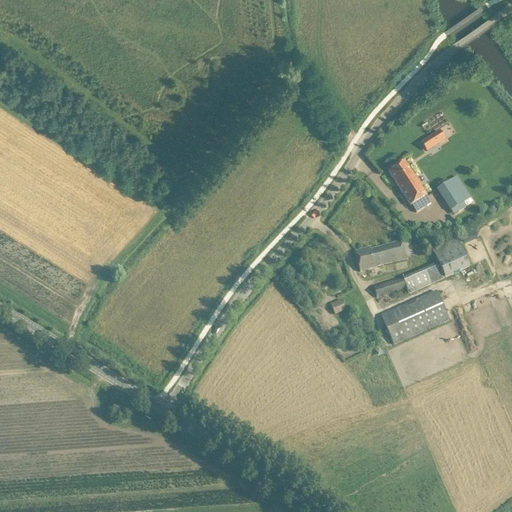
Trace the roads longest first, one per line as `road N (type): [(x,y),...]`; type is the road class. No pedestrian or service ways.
road 1 (unclassified): [(164,412),(235,303),(340,182),(380,121),(452,48),(511,6)]
road 2 (tertiary): [(164,412),(0,306)]
road 3 (tertiary): [(314,511),(164,412)]
